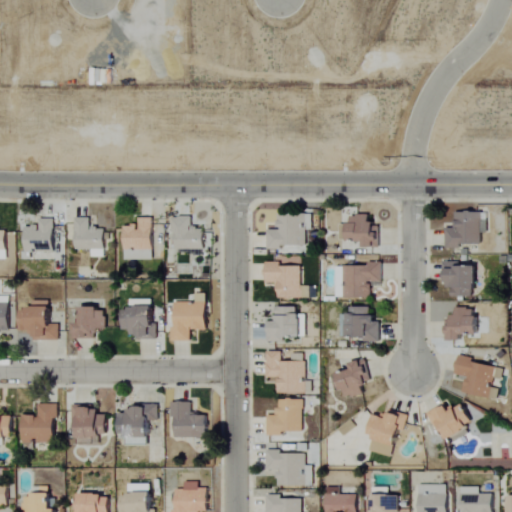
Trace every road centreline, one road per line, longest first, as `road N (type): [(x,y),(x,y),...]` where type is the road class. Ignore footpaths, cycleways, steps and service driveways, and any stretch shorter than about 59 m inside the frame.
road 1 (tertiary): [(511,184),(0,185)]
road 2 (residential): [(236,511),(236,187)]
road 3 (residential): [(0,372),(235,372)]
road 4 (residential): [(505,0),(416,131),(413,185)]
road 5 (residential): [(411,375),(413,185)]
